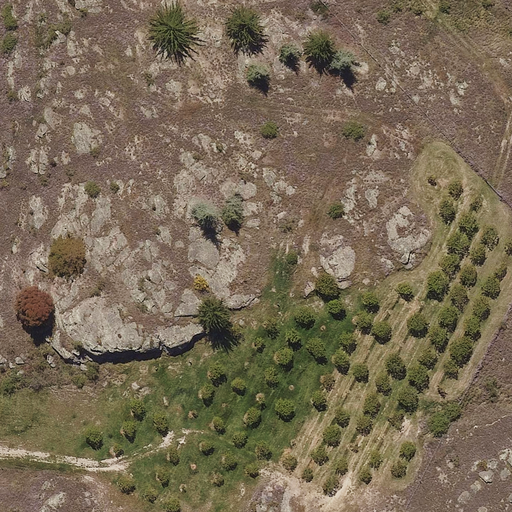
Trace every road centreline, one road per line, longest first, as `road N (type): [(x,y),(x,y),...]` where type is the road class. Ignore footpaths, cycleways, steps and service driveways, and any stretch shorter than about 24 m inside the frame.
road 1 (track): [(332,505),(487,202),(511,124)]
road 2 (track): [(0,457),(110,469),(194,432),(332,505),(327,511)]
